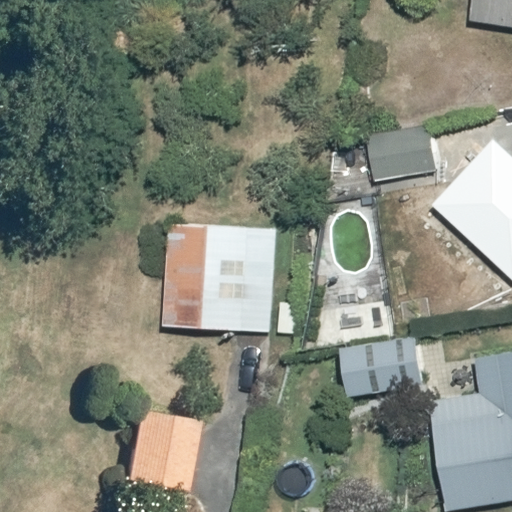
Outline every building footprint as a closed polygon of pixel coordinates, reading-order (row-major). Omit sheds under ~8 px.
[(511,0),(474,0),(471,23),(511,27),(511,0)] [(335,150),(339,179),(329,180),(332,201),(343,200),(376,195),(378,210),(444,201),(434,129),(368,138),(369,145),(335,150)] [(511,153),(491,135),(450,182),(481,209),(463,229),(504,265),(511,255),(511,153)] [(277,223),(170,220),(166,325),(273,328),(277,223)] [(416,339),(343,345),(347,397),(421,391),(416,339)] [(444,506),(444,509),(511,502),(511,348),(480,352),(484,389),(433,393),(444,506)] [(206,417),(136,404),(122,480),(191,493),(206,417)]
